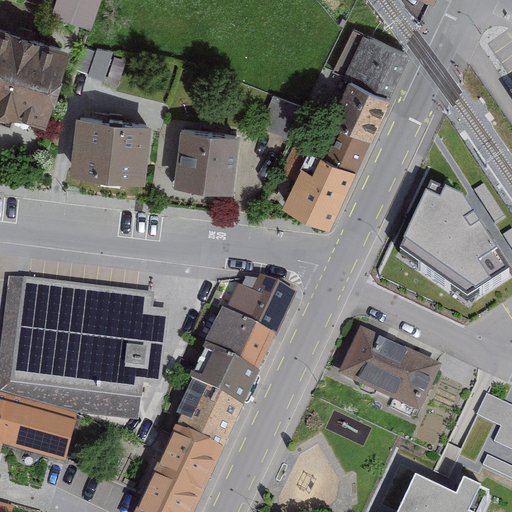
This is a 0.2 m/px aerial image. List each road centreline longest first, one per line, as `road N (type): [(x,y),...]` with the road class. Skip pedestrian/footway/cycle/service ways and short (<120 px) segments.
road 1 (residential): [(334,276),(298,259),(0,221)]
road 2 (residential): [(466,0),(334,276)]
road 3 (residential): [(334,276),(224,511)]
road 4 (residential): [(334,276),(511,362)]
